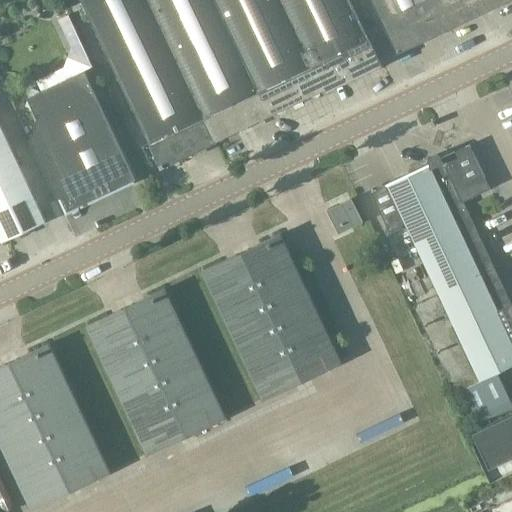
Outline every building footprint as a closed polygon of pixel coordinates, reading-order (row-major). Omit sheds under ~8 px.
[(162,167),(217,141),(149,0),(81,0),(151,145),(162,167)] [(149,0),(217,141),(272,114),(216,0),(149,0)] [(216,0),(272,114),(327,88),(284,0),(216,0)] [(284,0),(327,88),(382,61),(371,38),(352,0),(284,0)] [(511,0),(371,0),(397,55),(511,0)] [(72,13),(58,17),(73,63),(86,59),(72,13)] [(136,179),(85,70),(27,97),(37,118),(30,140),(57,198),(58,198),(66,214),(80,208),(79,206),(80,205),(81,207),(135,182),(134,180),(136,179)] [(46,221),(0,122),(0,239),(1,242),(46,221)] [(438,293),(415,304),(415,305),(455,392),(463,388),(480,424),(511,408),(511,400),(498,372),(511,365),(511,303),(464,201),(491,189),(471,145),(470,144),(469,145),(442,158),(439,154),(429,159),(429,163),(370,191),(390,232),(406,224),(438,293)] [(352,198),(327,210),(339,234),(364,222),(352,198)] [(281,233),(203,270),(264,399),(342,362),(281,233)] [(165,288),(87,325),(149,455),(227,418),(165,288)] [(49,343),(0,366),(0,439),(34,510),(111,473),(49,343)] [(511,415),(474,434),(491,469),(511,458),(511,415)]
